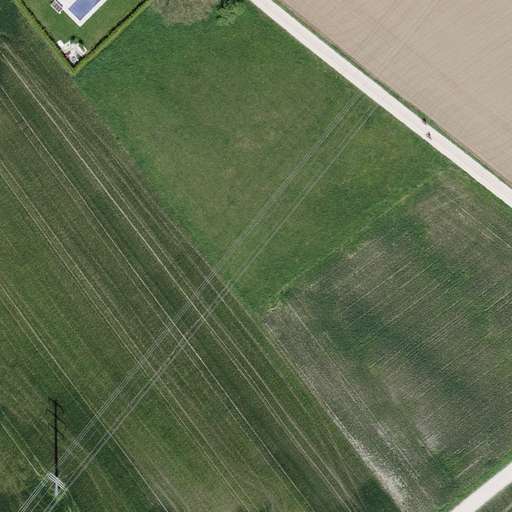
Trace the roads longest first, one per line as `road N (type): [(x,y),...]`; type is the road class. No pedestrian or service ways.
road 1 (track): [(511,198),(382,97)]
road 2 (track): [(260,0),(382,97)]
